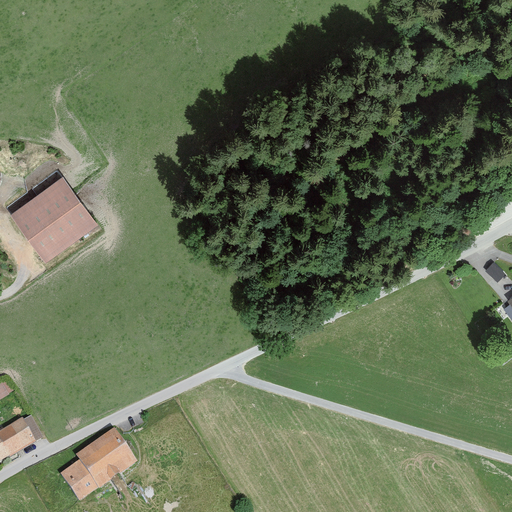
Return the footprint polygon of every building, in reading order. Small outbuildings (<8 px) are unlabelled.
[(67,177),(15,215),(49,262),(101,224),(67,177)] [(495,263),(488,271),(501,282),(508,275),(495,263)] [(0,381),(0,399),(12,392),(4,379),(0,381)] [(26,422),(0,437),(0,467),(39,444),(26,422)] [(84,464),(66,476),(84,503),(142,463),(120,432),(81,459),(84,464)]
